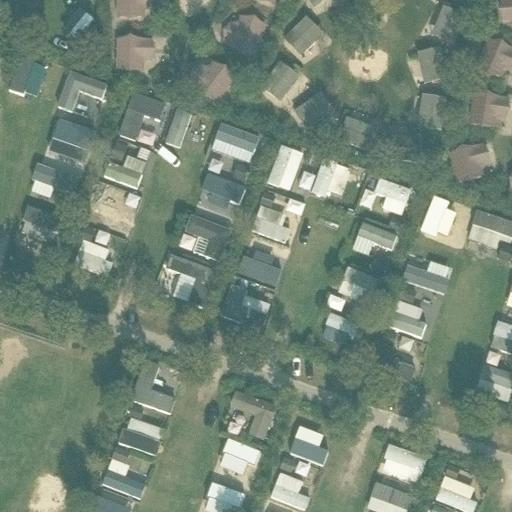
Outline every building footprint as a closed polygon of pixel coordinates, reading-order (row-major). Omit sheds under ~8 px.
[(148,16),(148,0),(114,0),(114,15),(148,16)] [(32,32),(37,14),(19,9),(14,27),(32,32)] [(252,57),(266,27),(239,14),(224,44),(252,57)] [(75,28),(53,27),(52,38),(74,39),(75,28)] [(114,38),(114,72),(146,72),(146,38),(114,38)] [(500,80),(511,52),(511,48),(489,39),(476,70),(500,80)] [(436,46),(412,54),(421,85),(446,78),(436,46)] [(276,103),(297,77),(279,62),(258,88),(276,103)] [(69,72),(55,108),(71,114),(78,94),(98,102),(104,85),(69,72)] [(130,93),(114,137),(148,149),(164,106),(130,93)] [(303,132),(331,115),(317,94),(290,112),(303,132)] [(417,95),(412,126),(437,129),(442,99),(417,95)] [(474,95),(472,128),(499,129),(500,96),(474,95)] [(182,149),(191,116),(176,112),(167,145),(182,149)] [(89,147),(92,132),(49,125),(46,139),(89,147)] [(214,126),(208,154),(250,163),(256,135),(214,126)] [(491,143),(464,150),(473,184),(500,177),(491,143)] [(266,185),(290,192),(301,153),(277,146),(266,185)] [(137,188),(143,163),(124,158),(121,169),(109,166),(105,180),(137,188)] [(349,182),(353,170),(320,159),(309,193),(323,198),(331,176),(349,182)] [(32,182),(28,193),(50,200),(53,191),(70,197),(76,179),(32,164),(26,180),(32,182)] [(193,189),(218,198),(211,216),(233,224),(246,188),(199,172),(193,189)] [(363,191),(359,204),(401,218),(410,190),(376,180),(372,194),(363,191)] [(298,218),(302,204),(265,193),(261,207),(298,218)] [(72,266),(111,278),(134,207),(94,194),(85,224),(97,228),(92,245),(80,241),(72,266)] [(417,235),(445,245),(454,221),(446,218),(451,206),(431,198),(417,235)] [(15,233),(42,245),(54,220),(27,207),(15,233)] [(290,230),(281,227),(285,216),(258,207),(249,232),(285,244),(290,230)] [(511,244),(511,243),(511,223),(474,212),(465,241),(491,249),(494,239),(511,244)] [(175,248),(218,264),(230,232),(186,217),(175,248)] [(396,236),(358,223),(349,251),(366,257),(370,245),(391,252),(396,236)] [(268,254),(281,260),(286,249),(273,243),(268,254)] [(436,250),(433,262),(446,264),(449,252),(436,250)] [(234,273),(269,287),(277,264),(243,251),(234,273)] [(401,279),(434,294),(445,268),(412,254),(401,279)] [(170,300),(204,308),(213,269),(167,258),(164,272),(176,274),(170,300)] [(335,294),(371,308),(381,281),(345,267),(335,294)] [(229,288),(217,318),(258,333),(269,303),(229,288)] [(419,323),(423,312),(395,301),(385,327),(421,340),(426,326),(419,323)] [(320,337),(356,346),(361,324),(325,315),(320,337)] [(492,353),(510,354),(510,345),(511,345),(511,326),(493,326),(492,353)] [(141,360),(126,401),(170,417),(176,400),(152,392),(160,367),(141,360)] [(474,395),(507,401),(511,375),(478,369),(474,395)] [(246,437),(261,441),(268,417),(259,415),(263,401),(231,392),(226,410),(252,417),(246,437)] [(297,416),(281,452),(321,470),(328,455),(302,443),(312,423),(297,416)] [(122,419),(115,447),(152,457),(159,428),(122,419)] [(214,451),(231,456),(227,468),(256,478),(264,453),(218,439),(214,451)] [(386,446),(378,473),(418,485),(426,457),(386,446)] [(145,486),(121,476),(126,462),(109,455),(97,485),(139,501),(145,486)] [(309,498),(297,495),(302,482),(279,474),(270,499),(304,511),(309,498)] [(461,511),(467,511),(477,491),(443,476),(433,500),(461,511)] [(371,483),(362,510),(367,511),(398,511),(404,495),(371,483)] [(196,511),(242,511),(247,493),(201,484),(196,511)] [(88,511),(110,511),(114,502),(94,495),(88,511)]
